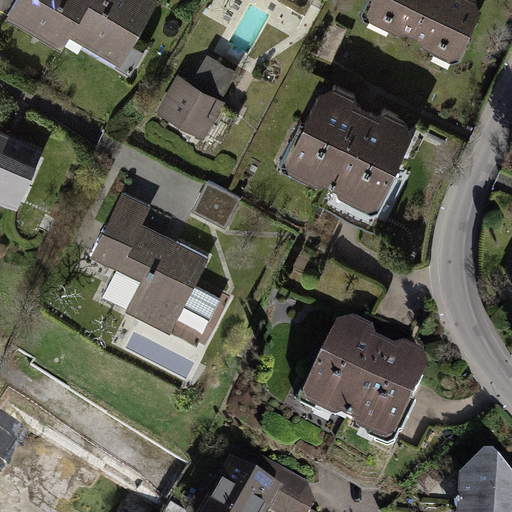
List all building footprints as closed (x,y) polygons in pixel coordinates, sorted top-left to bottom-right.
[(7,0),(3,7),(58,40),(66,27),(117,57),(151,0),(7,0)] [(474,0),(361,0),(361,1),(367,12),(444,50),(454,46),(476,2),(474,0)] [(188,75),(173,66),(150,106),(198,135),(221,96),(215,93),(231,66),(203,50),(188,75)] [(351,86),(330,75),(315,80),(280,149),(285,161),(362,198),(371,196),(407,126),(403,114),(382,101),(370,103),(352,93),(351,86)] [(0,197),(16,206),(43,146),(0,126),(0,197)] [(120,192),(88,256),(139,281),(125,310),(171,333),(208,258),(141,225),(161,185),(136,173),(125,195),(120,192)] [(196,212),(229,227),(242,198),(209,183),(196,212)] [(368,323),(348,314),(333,317),(298,390),(304,403),(379,440),(391,435),(423,364),(419,349),(400,340),(389,342),(369,332),(368,323)] [(238,447),(198,511),(268,511),(270,511),(272,511),(311,511),(314,508),(308,485),(238,447)] [(485,459),(462,479),(460,511),(511,511),(511,478),(498,460),(485,459)]
